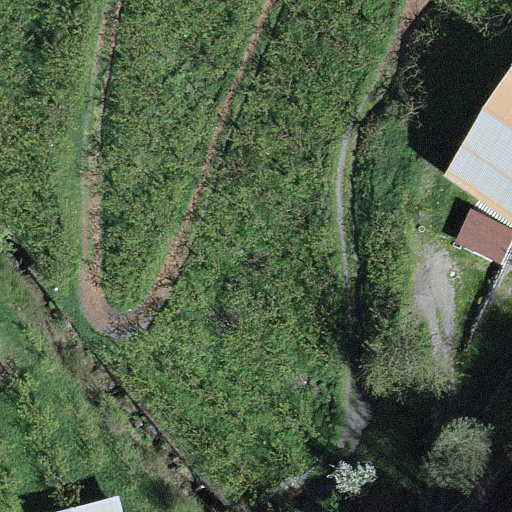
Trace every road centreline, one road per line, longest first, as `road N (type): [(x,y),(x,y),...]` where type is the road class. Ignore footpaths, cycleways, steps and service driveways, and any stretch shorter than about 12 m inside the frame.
road 1 (track): [(112,0),(75,228),(96,330),(126,328),(170,267),(266,0)]
road 2 (track): [(399,0),(357,139),(353,409),(490,218)]
